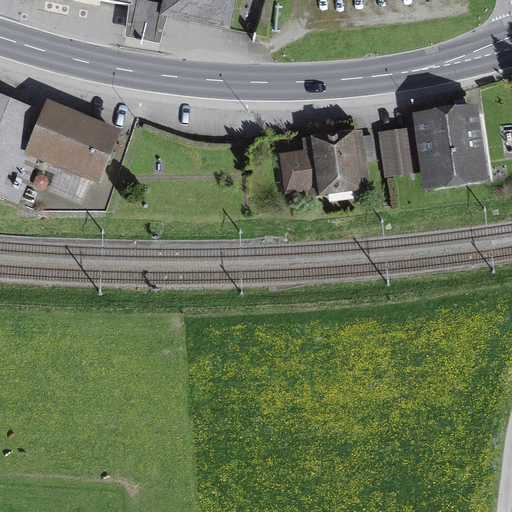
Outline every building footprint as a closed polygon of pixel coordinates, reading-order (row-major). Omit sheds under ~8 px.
[(231,0),(161,0),(160,7),(166,9),(165,14),(168,15),(226,26),(231,0)] [(132,7),(129,6),(125,38),(160,45),(168,15),(165,14),(166,9),(160,7),(133,2),(132,7)] [(43,119),(0,101),(0,196),(19,204),(39,155),(98,180),(116,136),(84,123),(79,116),(70,117),(48,108),(43,119)] [(432,183),(477,176),(469,116),(424,123),(432,183)] [(382,135),(386,161),(414,157),(410,131),(382,135)] [(316,191),(363,185),(360,163),(375,161),(372,137),(309,145),(311,155),(284,158),(289,190),(315,186),(316,191)]
